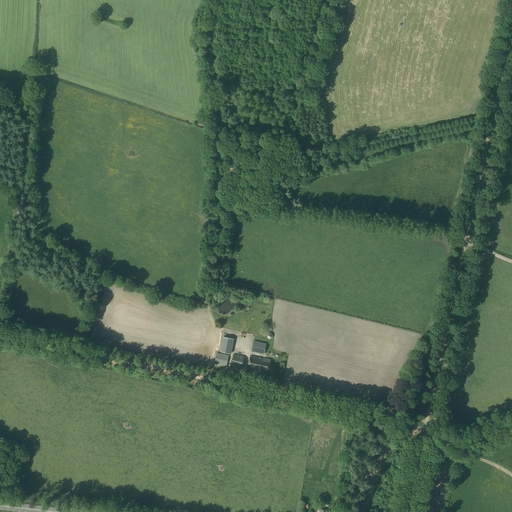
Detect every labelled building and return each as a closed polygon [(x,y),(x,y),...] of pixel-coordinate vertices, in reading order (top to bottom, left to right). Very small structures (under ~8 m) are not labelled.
[(221,351),(233,352),(234,337),(223,336),(221,351)] [(264,354),(266,344),(253,341),(251,351),(264,354)] [(226,365),(228,355),(217,353),(215,363),(226,365)] [(242,367),(244,357),(234,355),(231,365),(242,367)] [(263,359),(250,356),(248,368),(268,372),(271,360),(263,358),(263,359)] [(344,497),(336,496),(334,507),(342,508),(344,497)]
